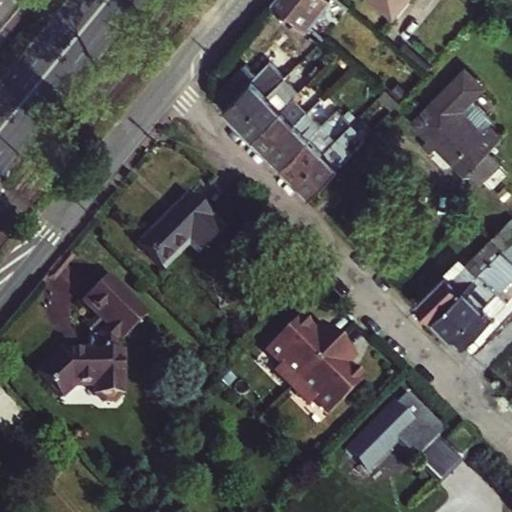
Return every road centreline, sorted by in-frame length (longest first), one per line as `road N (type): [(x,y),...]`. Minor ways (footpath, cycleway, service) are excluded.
road 1 (residential): [(511,422),(168,79)]
road 2 (tertiary): [(0,300),(168,79)]
road 3 (primary): [(0,155),(129,0)]
road 4 (primary): [(89,0),(0,109)]
